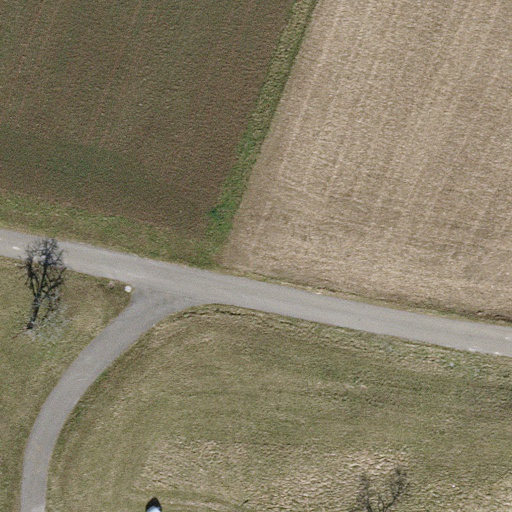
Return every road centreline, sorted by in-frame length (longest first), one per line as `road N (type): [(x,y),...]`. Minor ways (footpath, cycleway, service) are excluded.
road 1 (unclassified): [(511,338),(0,241)]
road 2 (track): [(41,511),(41,462),(60,399),(182,279)]
